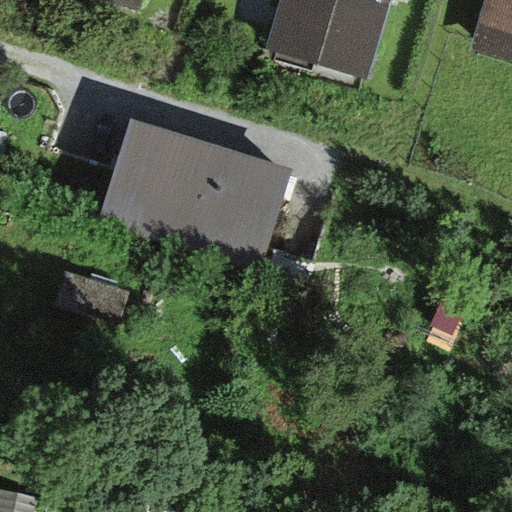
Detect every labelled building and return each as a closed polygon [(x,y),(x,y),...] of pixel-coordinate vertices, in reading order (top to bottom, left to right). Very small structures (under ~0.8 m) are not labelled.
[(17,0),(13,12),(106,44),(121,0),(17,0)] [(283,0),(254,82),(347,115),(386,0),(283,0)] [(511,0),(498,0),(479,61),(511,70),(511,0)] [(266,167),(126,130),(107,202),(247,238),(266,167)] [(103,333),(111,300),(58,288),(50,322),(103,333)]
